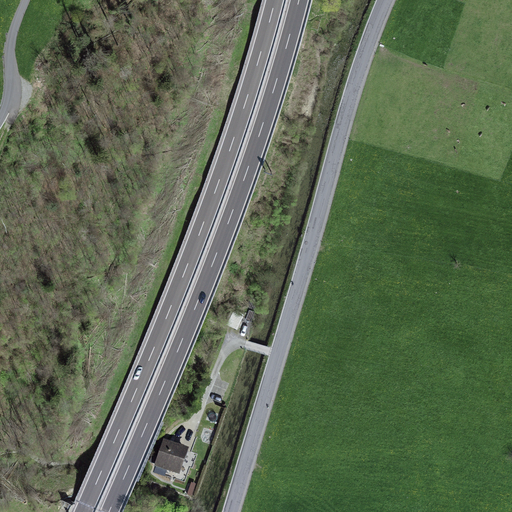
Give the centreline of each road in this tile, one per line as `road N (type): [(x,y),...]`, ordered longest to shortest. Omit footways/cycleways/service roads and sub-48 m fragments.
road 1 (motorway): [(275,0),(185,270),(83,511)]
road 2 (motorway): [(109,511),(243,182),(299,0)]
road 3 (unclassified): [(231,511),(388,0)]
road 4 (unclassified): [(26,0),(13,27),(11,97),(0,120)]
